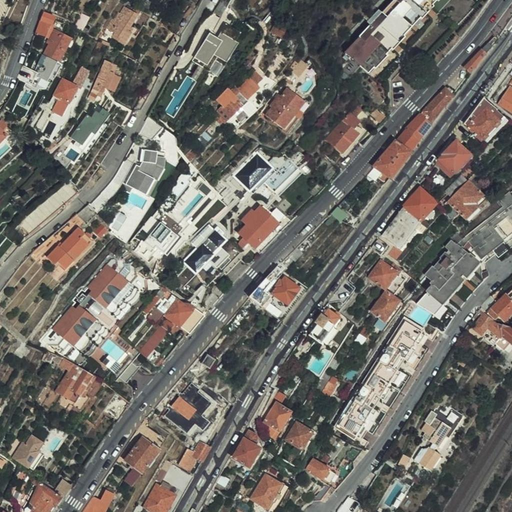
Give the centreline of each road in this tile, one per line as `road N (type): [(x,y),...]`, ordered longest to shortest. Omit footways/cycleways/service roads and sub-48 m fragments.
road 1 (primary): [(64,511),(159,383),(500,0)]
road 2 (primary): [(511,39),(263,368),(182,511)]
road 3 (residential): [(0,277),(106,178),(206,0)]
road 4 (residential): [(511,265),(471,307),(323,511)]
